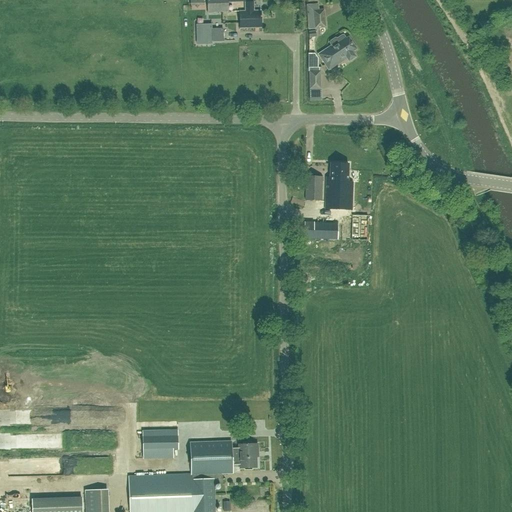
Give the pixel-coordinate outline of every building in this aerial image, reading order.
[(227,11),(226,0),(206,0),(207,12),(227,11)] [(253,11),(253,3),(243,3),(244,11),(239,11),(239,29),(260,28),(259,11),(253,11)] [(319,10),(318,5),(307,6),(309,29),(326,27),(324,10),(319,10)] [(211,24),(196,25),(197,39),(201,39),(201,45),(212,44),(212,42),(224,42),(223,29),(212,29),(211,24)] [(344,35),(342,35),(337,38),(335,38),(330,41),(330,44),(331,45),(317,54),(328,71),(346,59),(348,62),(355,57),(352,52),(356,50),(351,41),(350,42),(347,38),(346,39),(344,35)] [(499,60),(506,57),(497,35),(490,37),(499,60)] [(311,71),(311,100),(323,100),(323,71),(311,71)] [(348,164),(330,164),(329,178),(326,178),(325,210),(351,211),(351,183),(347,183),(348,164)] [(322,178),(306,178),(305,201),(321,202),(322,178)] [(368,216),(352,216),(351,241),(368,241),(368,216)] [(338,224),(301,223),(300,239),(337,240),(338,224)] [(178,450),(177,431),(141,432),(142,451),(178,450)] [(230,448),(230,442),(189,443),(190,475),(129,477),(130,511),(213,511),(213,484),(221,484),(221,474),(231,474),(231,465),(239,465),(239,469),(254,468),(254,453),(256,453),(256,444),(238,445),(238,448),(230,448)] [(106,511),(106,490),(85,491),(85,511),(106,511)] [(82,511),(82,498),(32,500),(32,511),(82,511)]
